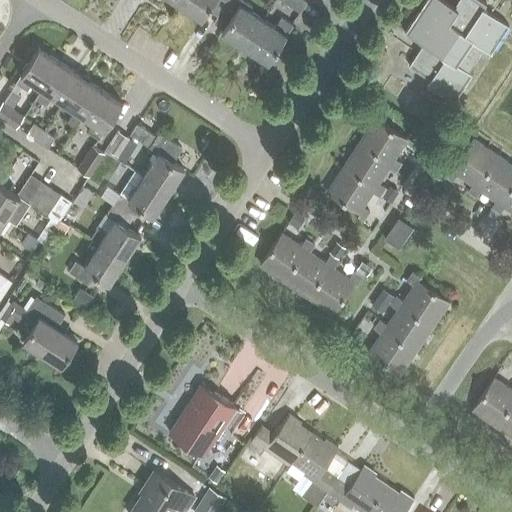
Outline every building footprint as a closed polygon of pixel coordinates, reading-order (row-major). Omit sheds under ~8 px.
[(173,0),(202,19),(214,0),(173,0)] [(507,27),(482,10),(485,6),(475,0),(457,0),(452,8),(439,0),(424,0),(403,33),(422,46),(408,67),(429,80),(425,85),(453,103),(471,76),(467,73),(479,54),(486,58),(507,27)] [(221,32),(271,61),(294,21),(280,13),(283,8),(276,4),(268,17),(240,1),(221,32)] [(30,84),(39,89),(57,62),(37,49),(14,83),(25,91),(30,84)] [(39,89),(40,90),(36,98),(47,105),(52,98),(60,103),(78,76),(57,62),(39,89)] [(60,103),(74,112),(69,119),(76,124),(99,90),(78,76),(60,103)] [(13,90),(11,93),(0,109),(0,120),(16,132),(26,118),(13,109),(22,96),(13,90)] [(121,104),(99,90),(76,124),(78,125),(83,118),(90,123),(85,131),(98,138),(121,104)] [(388,164),(386,168),(393,172),(399,164),(392,159),(405,140),(373,119),(357,144),(388,164)] [(156,154),(141,177),(166,193),(177,177),(179,179),(183,173),(181,172),(182,169),(171,162),(181,148),(157,133),(155,137),(136,124),(128,136),(156,154)] [(27,136),(35,142),(42,130),(34,125),(27,136)] [(56,139),(42,130),(35,142),(48,150),(56,139)] [(117,162),(130,142),(115,133),(102,153),(117,162)] [(455,174),(471,185),(474,187),(495,156),(471,140),(450,170),(447,168),(442,176),(449,181),(455,174)] [(372,189),(370,192),(377,197),(383,189),(375,184),(386,168),(388,164),(357,144),(341,168),(372,189)] [(91,179),(105,156),(89,147),(76,170),(91,179)] [(430,147),(422,159),(425,162),(430,165),(439,152),(430,147)] [(440,153),(430,168),(440,175),(445,167),(450,160),(440,153)] [(479,191),(494,201),(498,204),(511,183),(511,167),(495,156),(474,187),(471,185),(466,192),(474,198),(479,191)] [(197,175),(208,182),(219,165),(208,158),(197,175)] [(372,189),(341,168),(324,193),(356,213),(353,216),(361,221),(367,213),(359,208),(370,192),(372,189)] [(111,205),(131,218),(138,208),(151,216),(153,214),(155,215),(159,209),(157,208),(166,193),(141,177),(133,171),(111,205)] [(14,197),(17,198),(24,203),(38,182),(28,175),(15,196),(14,197)] [(48,189),(38,182),(24,203),(34,210),(48,189)] [(502,207),(511,213),(511,183),(498,204),(494,201),(490,208),(491,209),(498,214),(502,207)] [(0,186),(0,216),(3,219),(17,198),(14,197),(15,196),(0,186)] [(382,197),(391,203),(398,192),(390,186),(382,197)] [(45,217),(58,195),(48,189),(34,210),(45,217)] [(58,195),(45,217),(48,219),(55,224),(69,203),(58,195)] [(113,220),(98,242),(123,259),(133,245),(134,246),(138,240),(137,238),(138,236),(125,227),(131,218),(111,205),(105,215),(113,220)] [(488,213),(486,217),(493,221),(495,218),(498,214),(491,209),(488,213)] [(304,219),(294,212),(287,222),(297,229),(304,219)] [(413,227),(399,218),(386,238),(400,247),(413,227)] [(55,224),(48,219),(43,225),(53,232),(57,225),(55,224)] [(39,240),(28,233),(21,244),(32,251),(39,240)] [(303,251),(306,254),(312,246),(304,240),(298,248),(278,235),(258,265),(282,282),(303,251)] [(328,252),(338,258),(345,248),(336,241),(328,252)] [(123,259),(98,242),(83,264),(76,259),(67,272),(87,285),(94,274),(107,283),(109,281),(110,282),(114,276),(112,275),(123,259)] [(322,264),(306,254),(303,251),(282,282),(306,298),(327,268),(330,270),(335,262),(327,257),(322,264)] [(371,268),(361,261),(356,269),(366,276),(371,268)] [(327,268),(306,298),(331,315),(351,284),(354,286),(359,278),(352,273),(347,281),(330,270),(327,268)] [(399,305),(430,327),(447,303),(416,282),(418,279),(411,273),(405,281),(412,286),(401,303),(399,305)] [(0,276),(0,291),(5,295),(11,284),(0,276)] [(87,310),(94,298),(80,288),(72,300),(87,310)] [(35,297),(26,309),(14,301),(0,321),(10,327),(14,321),(29,330),(21,341),(59,365),(67,352),(69,353),(74,346),(73,344),(74,342),(53,328),(62,314),(35,297)] [(395,311),(385,326),(383,329),(413,351),(430,327),(399,305),(401,303),(394,298),(388,306),(395,311)] [(383,329),(385,326),(378,321),(372,329),(380,334),(366,353),(397,375),(413,351),(383,329)] [(511,401),(511,390),(510,393),(491,380),(470,410),(495,427),(511,401)] [(167,433),(201,455),(232,406),(198,384),(167,433)] [(511,401),(495,427),(511,438),(511,401)] [(263,447),(288,465),(310,433),(298,424),(300,422),(287,413),(272,434),(260,426),(246,446),(258,454),(263,447)] [(288,465),(289,466),(287,469),(301,479),(303,475),(312,482),(302,496),(315,505),(320,497),(334,477),(322,468),(336,447),(324,439),(322,441),(310,433),(288,465)] [(251,457),(243,452),(231,469),(239,474),(251,457)] [(356,511),(366,511),(385,484),(373,475),(374,473),(361,465),(347,485),(334,477),(320,497),(333,506),(338,499),(356,511)] [(218,485),(225,473),(216,468),(209,480),(218,485)] [(168,511),(172,506),(182,511),(188,511),(196,499),(152,471),(143,486),(146,487),(129,511),(168,511)] [(398,493),(385,484),(366,511),(401,511),(411,499),(399,491),(398,493)] [(216,511),(225,499),(212,492),(200,511),(216,511)]
